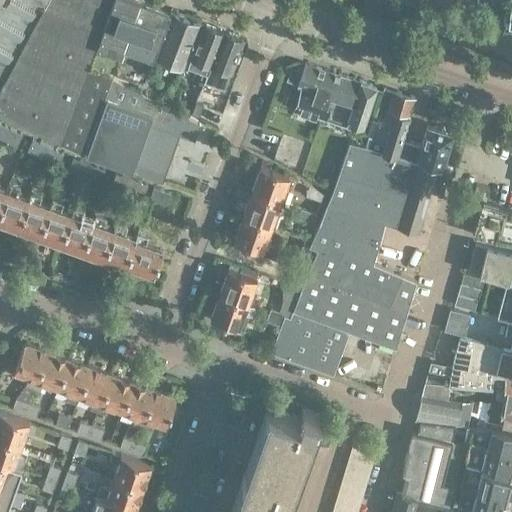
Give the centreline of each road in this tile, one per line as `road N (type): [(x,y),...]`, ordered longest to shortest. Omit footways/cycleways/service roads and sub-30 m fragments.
road 1 (residential): [(280,17),(159,349)]
road 2 (residential): [(280,17),(511,98)]
road 3 (residential): [(467,191),(399,417)]
road 4 (residential): [(159,349),(5,293)]
road 5 (residential): [(173,511),(221,372)]
road 6 (residential): [(347,400),(256,369),(221,372)]
